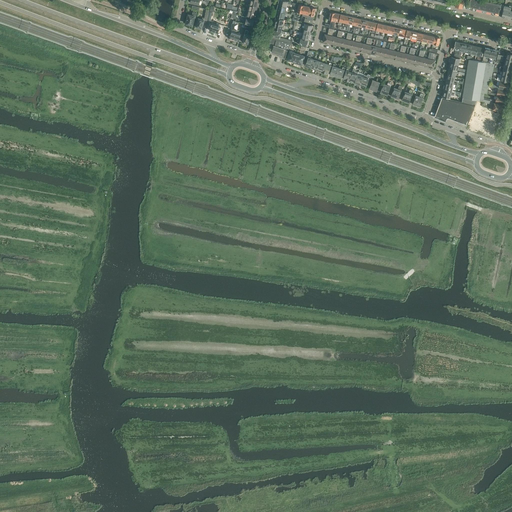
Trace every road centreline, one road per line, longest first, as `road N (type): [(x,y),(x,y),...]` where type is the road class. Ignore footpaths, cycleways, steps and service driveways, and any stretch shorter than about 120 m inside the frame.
road 1 (primary): [(259,88),(477,166)]
road 2 (primary): [(23,0),(229,79)]
road 3 (primary): [(456,147),(286,86)]
road 4 (residential): [(325,2),(316,46),(438,74)]
road 5 (primary): [(218,62),(66,0)]
road 6 (residential): [(448,31),(325,2)]
